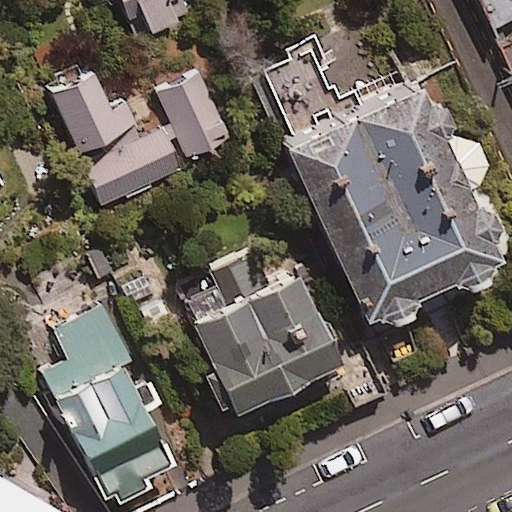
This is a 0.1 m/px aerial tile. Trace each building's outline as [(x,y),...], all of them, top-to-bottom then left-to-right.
[(167,8),(163,0),(114,0),(127,26),(167,8)] [(511,0),(478,0),(487,17),(511,4),(511,0)] [(344,57),(321,69),(330,87),(259,122),(348,301),(482,235),(454,177),(466,168),(470,158),(468,139),(462,130),(449,123),(428,125),(393,54),(352,74),(344,57)] [(102,97),(78,56),(37,80),(73,143),(128,112),(115,89),(102,97)] [(223,136),(188,58),(145,78),(180,155),(223,136)] [(174,162),(153,121),(78,160),(99,201),(174,162)] [(242,268),(229,243),(202,255),(212,276),(167,298),(213,394),(318,344),(275,252),(242,268)] [(144,396),(89,293),(13,333),(95,488),(158,455),(130,403),(144,396)] [(0,511),(68,511),(0,470),(0,511)]
